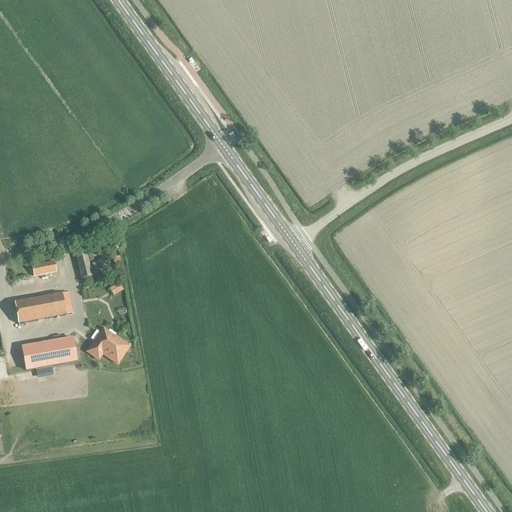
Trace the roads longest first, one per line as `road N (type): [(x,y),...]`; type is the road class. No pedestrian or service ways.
road 1 (secondary): [(486,511),(293,244)]
road 2 (unclassified): [(293,244),(399,169),(511,119)]
road 3 (secondary): [(224,147),(117,0)]
road 4 (residential): [(0,257),(77,236),(126,211)]
